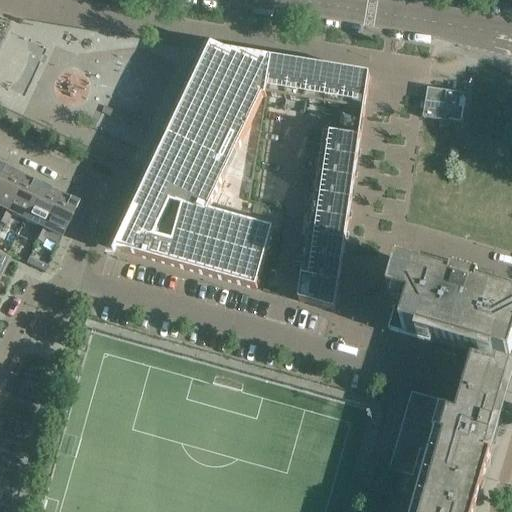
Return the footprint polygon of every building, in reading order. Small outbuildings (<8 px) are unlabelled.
[(272,63),(208,52),(150,176),(115,253),(256,292),(273,233),(208,215),(262,101),(266,101),(267,97),(272,63)] [(272,63),(267,97),(286,100),(292,64),(273,61),(272,61),(272,63)] [(292,64),(286,100),(305,104),(311,67),(292,64)] [(311,67),(305,104),(324,107),(330,70),(311,67)] [(330,70),(324,107),(342,110),(343,110),(349,74),(330,70)] [(342,110),(339,129),(362,133),(370,77),(367,76),(349,74),(343,110),(342,110)] [(427,89),(423,119),(463,125),(468,95),(427,89)] [(106,107),(96,128),(137,149),(148,127),(106,107)] [(324,134),(321,155),(335,157),(357,161),(361,139),(338,136),(324,134)] [(321,155),(318,176),(332,178),(354,181),(357,161),(335,157),(321,155)] [(0,176),(0,222),(0,223),(22,178),(17,176),(16,176),(12,174),(12,176),(2,172),(0,176)] [(318,176),(315,197),(329,199),(351,202),(354,181),(332,178),(318,176)] [(22,178),(0,223),(5,225),(11,213),(25,220),(39,189),(29,184),(30,182),(26,180),(22,178)] [(39,189),(25,220),(37,226),(31,238),(37,241),(59,196),(54,193),(53,193),(49,191),(48,194),(39,189)] [(59,196),(37,241),(42,243),(44,239),(58,246),(76,206),(66,202),(67,200),(59,196)] [(315,197),(312,217),(326,219),(348,222),(351,206),(351,202),(329,199),(315,197)] [(312,217),(309,238),(323,240),(345,243),(348,222),(326,219),(312,217)] [(309,238),(306,258),(320,260),(342,264),(345,243),(323,240),(309,238)] [(0,273),(4,266),(6,267),(9,260),(0,255),(0,273)] [(26,264),(44,273),(48,266),(29,258),(26,264)] [(302,278),(302,279),(339,284),(342,264),(320,260),(306,258),(303,278),(302,278)] [(447,285),(399,271),(391,301),(396,303),(389,330),(431,342),(429,349),(468,360),(470,354),(511,366),(511,303),(486,296),(492,277),(479,273),(479,276),(465,272),(466,269),(453,266),(447,285)] [(302,279),(299,302),(331,311),(335,312),(339,284),(302,279)] [(413,395),(391,471),(417,478),(406,511),(475,511),(493,455),(487,453),(490,443),(496,445),(502,422),(496,421),(503,397),(511,366),(474,355),(465,386),(459,408),(413,395)]
